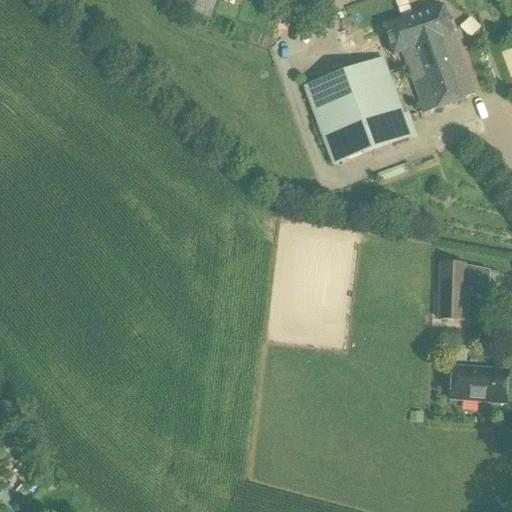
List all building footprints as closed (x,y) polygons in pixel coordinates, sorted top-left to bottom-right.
[(164,0),(163,4),(209,20),(216,0),(164,0)] [(474,96),(450,31),(453,29),(451,23),(447,22),(442,7),(383,28),(393,56),(402,53),(424,115),(474,96)] [(404,117),(383,60),(304,89),(332,165),(416,135),(408,115),(404,117)] [(464,324),(466,265),(438,264),(436,323),(464,324)] [(472,266),(474,295),(492,293),(490,265),(472,266)] [(505,405),(507,373),(452,368),(449,401),(505,405)] [(409,413),(409,422),(421,422),(422,413),(409,413)] [(0,461),(5,467),(17,455),(0,439),(8,430),(0,422),(0,420),(0,419),(0,461)]
